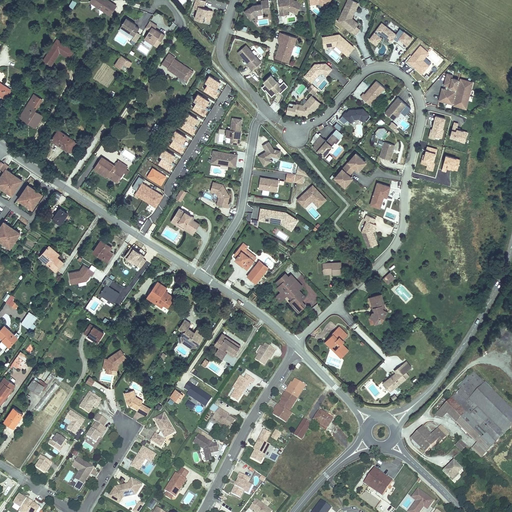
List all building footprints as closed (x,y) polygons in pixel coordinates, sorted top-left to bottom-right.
[(114,5),(105,0),(88,0),(88,1),(108,14),(114,5)] [(209,16),(211,9),(202,6),(203,0),(193,0),(191,7),(196,8),(193,17),(203,20),(203,19),(205,14),(209,16)] [(264,6),(267,5),(266,0),(259,0),(259,2),(251,4),(243,10),(249,18),(255,13),(265,11),(264,6)] [(296,0),(276,0),(278,10),(287,8),(295,12),(300,1),(296,0)] [(351,30),(356,25),(349,18),(356,1),(353,0),(346,0),(338,19),(351,30)] [(358,2),(356,1),(349,18),(356,25),(358,22),(351,17),(358,2)] [(132,27),(133,26),(124,19),(118,27),(132,36),(137,30),(132,27)] [(390,40),(393,37),(396,33),(381,22),(376,29),(377,30),(381,33),(390,40)] [(154,48),(162,37),(153,30),(154,27),(147,23),(143,29),(147,32),(142,40),(154,48)] [(360,28),(356,25),(351,30),(355,33),(360,28)] [(393,37),(397,40),(398,38),(404,31),(400,28),(396,33),(393,37)] [(290,49),(295,36),(282,31),(278,44),(274,55),(281,57),(290,49)] [(404,31),(398,38),(407,44),(412,37),(404,31)] [(381,37),(379,35),(375,33),(374,32),(369,38),(376,43),(381,37)] [(339,33),(322,36),(324,46),(336,44),(347,53),(353,46),(339,33)] [(407,44),(398,38),(397,40),(396,41),(404,48),(407,44)] [(72,51),(55,40),(43,58),(51,64),(57,54),(67,60),(72,51)] [(259,61),(244,43),(236,50),(251,68),(259,61)] [(407,61),(422,73),(429,64),(423,60),(425,57),(429,52),(420,45),(407,61)] [(287,59),(290,49),(281,57),(287,59)] [(171,57),(165,53),(158,63),(163,67),(163,68),(179,79),(182,75),(186,69),(171,59),(171,57)] [(131,64),(120,57),(113,66),(118,70),(122,65),(127,68),(131,64)] [(51,64),(43,58),(40,61),(48,68),(51,64)] [(331,68),(325,62),(314,63),(304,75),(311,81),(315,76),(314,76),(315,74),(316,75),(318,72),(322,72),(325,75),(331,68)] [(190,72),(186,69),(182,75),(185,78),(190,72)] [(278,83),(269,73),(262,80),(264,82),(273,92),(274,92),(277,89),(281,86),(278,83)] [(466,101),(469,90),(467,89),(469,81),(458,79),(458,81),(456,81),(456,79),(450,77),(451,75),(445,73),(442,84),(445,85),(444,88),(440,87),(437,98),(445,100),(444,102),(451,104),(451,105),(462,108),(464,100),(466,101)] [(221,82),(208,75),(204,81),(208,84),(204,89),(216,96),(220,90),(217,88),(221,82)] [(282,79),(278,83),(281,86),(277,89),(279,91),(286,84),(282,79)] [(376,80),(364,93),(363,92),(360,95),(366,101),(369,98),(372,100),(384,87),(376,80)] [(270,94),(273,92),(264,82),(260,85),(263,89),(264,88),(265,90),(270,94)] [(209,100),(197,93),(193,99),(196,101),(192,107),(205,115),(208,108),(206,106),(209,100)] [(308,108),(310,106),(311,107),(312,108),(318,101),(309,94),(301,103),(294,102),(292,111),(304,113),(308,108)] [(42,102),(33,96),(19,117),(34,128),(42,116),(36,112),(42,102)] [(397,97),(384,112),(393,119),(400,111),(405,104),(397,97)] [(292,112),(292,111),(294,102),(291,101),(290,106),(286,105),(285,111),(292,112)] [(410,107),(405,104),(400,111),(403,113),(405,111),(406,112),(410,107)] [(343,123),(347,118),(350,121),(353,118),(359,117),(362,120),(368,113),(362,108),(348,109),(346,111),(345,111),(338,118),(343,123)] [(199,119),(186,112),(182,117),(184,119),(181,125),(193,133),(197,127),(195,124),(199,119)] [(429,134),(434,134),(434,136),(441,137),(442,128),(440,128),(442,116),(432,115),(431,127),(432,127),(432,129),(429,129),(429,134)] [(237,133),(238,130),(239,118),(230,117),(228,129),(225,128),(224,135),(230,136),(229,142),(237,143),(238,133),(237,133)] [(392,122),(388,126),(394,130),(395,128),(397,126),(392,122)] [(452,122),(449,137),(460,139),(460,136),(465,137),(466,131),(458,129),(455,128),(455,127),(456,123),(452,122)] [(161,128),(153,123),(149,128),(156,134),(161,128)] [(186,137),(173,129),(169,135),(172,137),(169,144),(182,151),(185,144),(183,142),(186,137)] [(80,145),(57,130),(50,141),(73,156),(80,145)] [(325,139),(319,134),(316,138),(312,142),(314,144),(312,146),(323,156),(328,150),(326,149),(334,141),(335,142),(338,138),(331,132),(325,139)] [(274,149),(270,141),(262,146),(266,152),(258,156),(265,167),(272,162),(270,158),(272,157),(280,159),(282,151),(274,149)] [(389,159),(394,144),(384,141),(379,156),(389,159)] [(175,155),(162,148),(158,153),(161,156),(158,161),(171,169),(174,162),(172,160),(175,155)] [(233,158),(234,154),(210,150),(208,162),(232,166),(233,160),(232,160),(232,158),(233,158)] [(354,167),(362,158),(355,152),(333,177),(340,183),(348,174),(354,167)] [(107,162),(99,156),(91,168),(104,177),(105,175),(112,180),(116,173),(119,175),(122,171),(112,164),(111,166),(107,163),(107,162)] [(357,170),(365,161),(362,158),(354,167),(357,170)] [(115,161),(112,164),(122,171),(125,167),(115,161)] [(308,175),(296,162),(295,173),(302,174),(308,175)] [(0,176),(0,187),(11,195),(21,181),(4,170),(7,166),(3,163),(0,167),(0,169),(3,172),(0,176)] [(167,176),(152,167),(146,176),(162,185),(167,176)] [(293,180),(294,173),(286,172),(285,179),(293,180)] [(301,182),(302,174),(294,173),(293,180),(301,182)] [(344,186),(351,177),(348,174),(340,183),(344,186)] [(275,190),(277,179),(259,176),(257,188),(275,190)] [(143,181),(138,177),(131,188),(136,191),(134,194),(139,198),(143,193),(150,197),(146,203),(154,208),(162,195),(142,182),(143,181)] [(226,195),(219,184),(210,181),(207,191),(213,192),(216,197),(215,200),(218,201),(217,205),(225,207),(226,203),(224,202),(226,195)] [(369,204),(379,207),(382,196),(386,197),(389,186),(376,182),(369,204)] [(328,199),(313,184),(296,200),(305,209),(313,202),(318,208),(328,199)] [(44,194),(29,185),(19,199),(33,209),(44,194)] [(54,189),(52,193),(59,198),(61,193),(54,189)] [(178,198),(182,191),(178,189),(173,198),(177,200),(178,198)] [(143,193),(139,198),(146,203),(150,197),(143,193)] [(67,213),(59,207),(50,218),(51,219),(59,225),(67,213)] [(284,212),(260,208),(258,219),(280,223),(283,225),(286,221),(292,225),(296,219),(284,212)] [(188,217),(177,210),(169,222),(180,230),(179,231),(190,238),(196,227),(191,223),(186,220),(188,217)] [(47,225),(51,219),(50,218),(43,214),(39,219),(47,225)] [(376,243),(371,232),(372,230),(373,228),(374,224),(370,222),(372,217),(365,214),(363,219),(365,220),(360,231),(366,247),(376,243)] [(23,233),(5,222),(0,230),(0,241),(12,249),(23,233)] [(180,230),(169,222),(167,225),(178,233),(179,231),(180,230)] [(390,236),(393,226),(381,223),(379,232),(390,236)] [(112,247),(100,239),(92,251),(107,261),(112,253),(110,251),(112,247)] [(250,262),(245,259),(248,255),(243,251),(245,247),(239,243),(231,254),(235,256),(232,259),(240,265),(245,269),(250,262)] [(55,252),(47,246),(37,258),(47,266),(46,268),(54,275),(62,265),(55,259),(51,257),(55,252)] [(124,256),(140,267),(145,260),(142,257),(143,255),(130,246),(124,256)] [(268,266),(258,260),(246,276),(256,283),(268,266)] [(338,263),(319,262),(318,271),(328,272),(328,276),(337,276),(338,263)] [(86,281),(89,275),(91,276),(94,272),(83,265),(79,271),(68,274),(70,284),(78,283),(85,281),(86,281)] [(282,272),(279,269),(270,277),(273,281),(271,283),(274,286),(269,291),(274,296),(281,290),(285,295),(282,297),(293,308),(301,301),(296,296),(300,292),(293,285),(297,281),(285,269),(282,272)] [(394,277),(389,272),(382,278),(387,283),(394,277)] [(114,303),(119,293),(108,286),(112,280),(106,276),(101,283),(105,285),(100,294),(114,303)] [(165,290),(167,287),(157,280),(147,295),(156,302),(155,304),(167,313),(171,308),(169,306),(175,297),(165,290)] [(382,303),(379,293),(367,297),(370,307),(372,307),(372,309),(369,310),(366,317),(369,326),(383,322),(388,313),(385,311),(382,311),(380,304),(382,303)] [(16,305),(9,300),(4,307),(11,312),(16,305)] [(37,317),(29,311),(21,324),(29,330),(37,317)] [(191,322),(185,318),(179,327),(184,331),(181,335),(183,342),(188,341),(196,345),(202,337),(195,332),(189,327),(191,322)] [(105,334),(90,324),(84,333),(99,343),(105,334)] [(0,328),(0,337),(1,339),(2,337),(10,344),(16,337),(2,325),(0,328)] [(339,326),(326,338),(336,348),(332,352),(338,359),(346,351),(342,346),(339,343),(343,339),(347,335),(339,326)] [(241,346),(221,333),(213,344),(218,348),(216,351),(224,356),(227,352),(226,352),(228,349),(235,354),(241,346)] [(0,340),(8,347),(10,344),(2,337),(1,339),(0,339),(0,340)] [(336,348),(326,338),(322,341),(332,352),(336,348)] [(31,344),(26,349),(30,353),(35,348),(31,344)] [(261,354),(257,360),(267,365),(271,358),(274,352),(275,353),(277,350),(266,344),(265,347),(261,354)] [(120,366),(128,360),(123,351),(110,359),(110,360),(106,360),(104,369),(108,370),(114,371),(117,372),(118,366),(120,366)] [(224,356),(216,351),(214,355),(222,360),(224,356)] [(30,363),(19,355),(15,359),(22,364),(20,367),(25,370),(30,363)] [(22,364),(15,359),(11,365),(18,370),(20,367),(22,364)] [(407,378),(398,367),(393,370),(395,373),(379,385),(386,395),(407,378)] [(486,382),(472,369),(457,384),(459,387),(436,411),(442,417),(447,412),(470,435),(481,424),(490,414),(472,396),(486,382)] [(51,372),(44,381),(49,384),(56,376),(51,372)] [(246,380),(243,378),(235,390),(238,392),(233,399),(240,403),(249,389),(252,384),(253,385),(254,385),(257,381),(249,376),(246,380)] [(16,386),(5,377),(0,383),(0,405),(2,407),(16,386)] [(91,378),(87,383),(92,386),(96,381),(91,378)] [(199,383),(192,378),(184,390),(188,392),(186,396),(206,408),(213,398),(196,387),(199,383)] [(45,386),(35,379),(28,388),(39,395),(45,386)] [(277,412),(275,416),(288,424),(294,415),(291,413),(305,391),(302,388),(304,385),(297,380),(295,385),(292,390),(290,389),(285,396),(287,397),(284,402),(281,406),(280,405),(277,410),(278,410),(277,412)] [(54,382),(35,408),(40,411),(59,385),(54,382)] [(511,424),(511,407),(486,382),(472,396),(490,414),(481,424),(497,440),(511,424)] [(178,390),(172,398),(179,403),(184,394),(178,390)] [(138,411),(142,413),(146,406),(142,404),(144,402),(137,398),(135,391),(125,394),(128,404),(139,410),(138,411)] [(102,400),(91,392),(80,408),(90,414),(94,407),(98,402),(100,403),(102,400)] [(193,410),(195,405),(188,401),(185,407),(193,410)] [(23,415),(13,408),(4,422),(12,428),(18,419),(20,420),(23,415)] [(221,409),(215,419),(226,427),(232,430),(237,422),(230,417),(224,413),(225,412),(221,409)] [(322,423),(321,424),(328,429),(337,416),(329,411),(328,413),(323,410),(317,419),(322,423)] [(85,421),(71,412),(66,419),(72,423),(68,430),(76,435),(85,421)] [(161,448),(166,441),(165,440),(166,436),(169,437),(175,434),(165,414),(154,420),(160,431),(161,432),(159,436),(155,434),(151,442),(161,448)] [(305,421),(295,436),(303,441),(313,425),(305,421)] [(452,430),(442,421),(437,428),(437,429),(431,435),(421,426),(411,437),(413,441),(411,442),(414,446),(417,445),(425,453),(437,441),(441,444),(452,430)] [(97,423),(87,438),(96,443),(100,438),(104,432),(105,433),(107,430),(97,423)] [(66,441),(58,436),(53,443),(51,442),(49,445),(60,453),(64,447),(63,446),(66,442),(66,441)] [(200,436),(195,444),(205,450),(207,458),(213,456),(212,455),(212,452),(215,452),(215,454),(220,453),(218,445),(216,445),(200,436)] [(257,451),(252,459),(262,464),(272,446),(261,440),(259,444),(260,445),(257,451)] [(467,447),(461,441),(455,446),(462,452),(467,447)] [(151,463),(155,456),(143,448),(131,466),(138,471),(146,460),(151,463)] [(53,464),(41,457),(39,460),(41,462),(36,469),(44,474),(45,473),(48,469),(49,470),(53,464)] [(83,487),(93,470),(77,460),(72,469),(80,474),(77,479),(81,482),(79,485),(83,487)] [(463,468),(453,461),(442,470),(451,480),(463,468)] [(393,480),(373,467),(363,482),(382,495),(393,480)] [(180,475),(178,474),(166,492),(169,493),(174,497),(177,498),(188,481),(186,479),(190,473),(184,469),(180,475)] [(236,486),(232,494),(241,499),(251,479),(241,474),(239,479),(240,480),(238,483),(236,486)] [(108,497),(118,503),(122,498),(130,495),(129,492),(137,489),(140,484),(130,478),(127,483),(114,487),(108,497)] [(410,511),(418,511),(424,505),(428,508),(432,502),(416,490),(410,498),(415,501),(408,511),(410,511)] [(35,511),(38,508),(35,506),(36,505),(23,497),(22,498),(19,496),(14,505),(20,509),(18,511),(19,511),(35,511)] [(152,499),(148,508),(152,510),(157,501),(152,499)] [(272,511),(257,500),(250,510),(253,511),(255,511),(272,511)] [(326,511),(330,508),(320,500),(311,511),(326,511)] [(132,511),(139,511),(144,504),(139,501),(132,511)]
